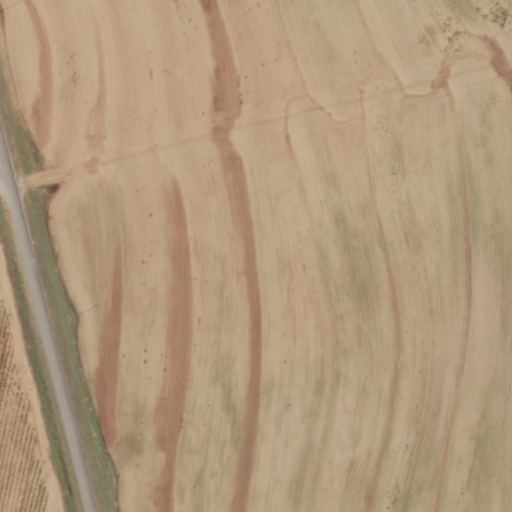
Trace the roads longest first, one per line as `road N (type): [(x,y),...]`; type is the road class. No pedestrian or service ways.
road 1 (residential): [(16,214),(55,195),(511,77)]
road 2 (tertiary): [(89,511),(0,147)]
